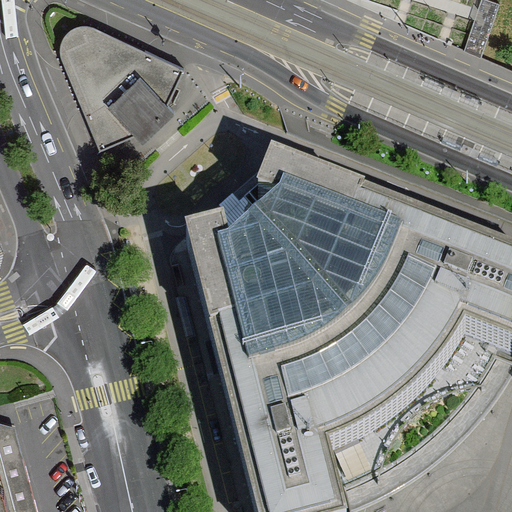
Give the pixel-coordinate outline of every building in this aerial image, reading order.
[(146,50),(95,28),(86,27),(76,28),(69,32),(64,38),(61,47),(61,58),(85,109),(107,101),(140,75),(146,50)] [(145,142),(174,112),(167,105),(185,69),(146,50),(140,75),(107,101),(85,109),(100,145),(101,149),(137,135),(145,142)] [(188,245),(254,511),(342,511),(329,459),(382,432),(426,395),(467,339),(511,357),(511,264),(506,263),(273,170),(269,180),(253,194),(225,218),(197,243),(188,245)] [(0,471),(11,511),(32,511),(12,432),(0,428),(0,471)] [(0,511),(11,511),(0,471),(0,511)]
